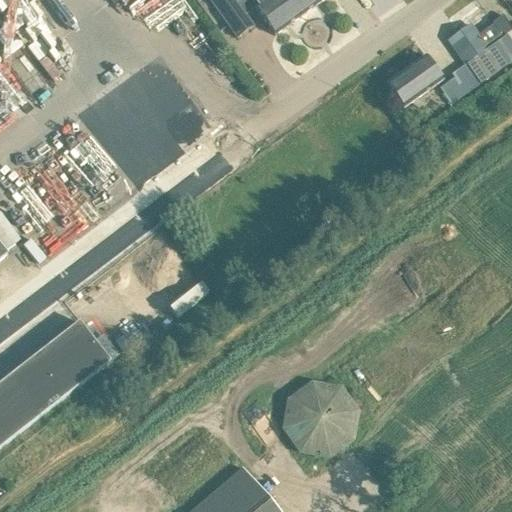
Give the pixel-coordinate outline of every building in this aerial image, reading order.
[(207,0),(236,40),(253,27),(234,0),(207,0)] [(248,0),(263,20),(274,37),(304,15),(292,0),(248,0)] [(292,0),(304,15),(325,0),(292,0)] [(511,52),(501,36),(485,47),(470,26),(448,41),(471,74),(443,94),(451,104),(511,60),(511,52)] [(443,82),(426,57),(386,85),(404,109),(443,82)] [(315,218),(326,210),(320,201),(309,209),(315,218)] [(79,323),(0,384),(0,449),(110,363),(79,323)] [(281,431),(299,456),(328,460),(353,442),(358,413),(341,388),(311,383),(286,401),(281,431)] [(277,511),(242,470),(191,511),(277,511)]
